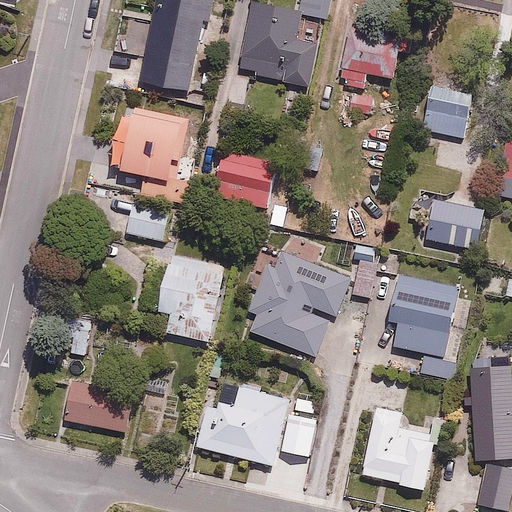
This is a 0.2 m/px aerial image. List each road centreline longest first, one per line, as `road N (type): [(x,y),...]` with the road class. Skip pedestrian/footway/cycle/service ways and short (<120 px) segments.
road 1 (residential): [(75,0),(0,348)]
road 2 (residential): [(266,511),(125,482),(0,467)]
